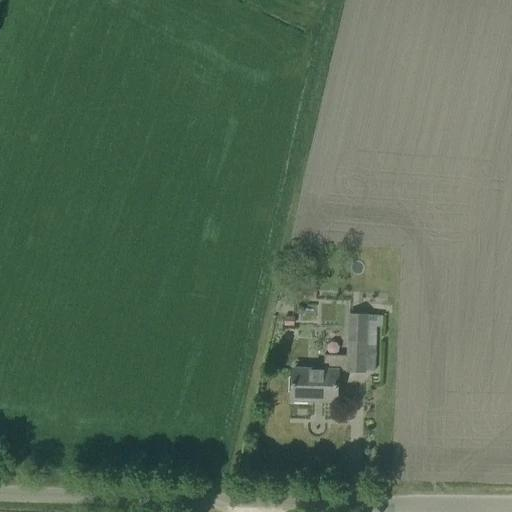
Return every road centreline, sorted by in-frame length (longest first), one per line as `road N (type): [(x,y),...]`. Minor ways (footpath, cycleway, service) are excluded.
road 1 (unclassified): [(0,493),(511,502)]
road 2 (track): [(274,281),(225,498)]
